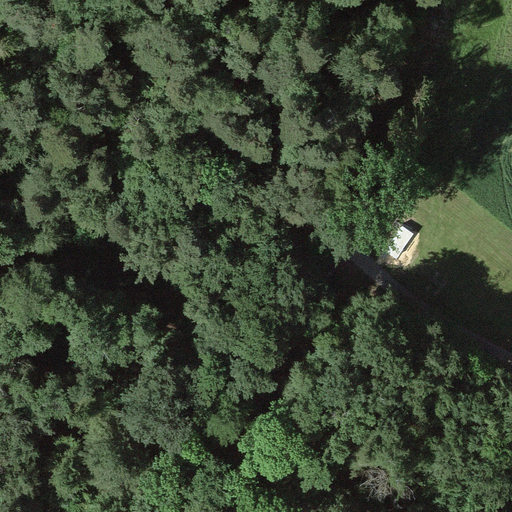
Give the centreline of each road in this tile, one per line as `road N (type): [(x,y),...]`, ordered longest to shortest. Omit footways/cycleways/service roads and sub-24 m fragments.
road 1 (track): [(468,0),(339,238),(223,423),(200,511)]
road 2 (track): [(511,360),(417,307),(94,0)]
